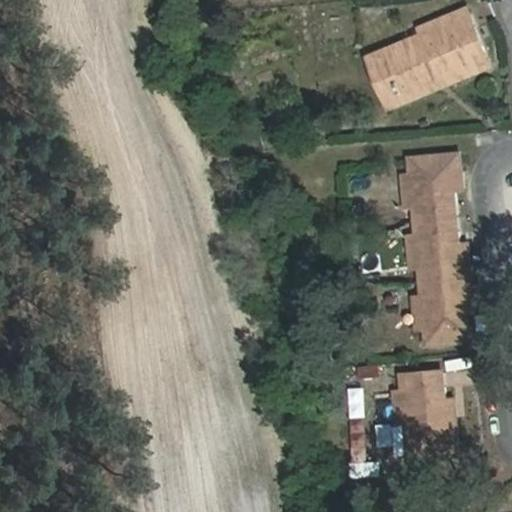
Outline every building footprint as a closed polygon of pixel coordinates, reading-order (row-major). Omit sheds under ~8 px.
[(392,82),(402,105),(488,69),(466,16),(420,35),(423,41),(426,46),(392,61),(399,79),(392,82)] [(426,46),(423,41),(369,64),(389,111),(402,105),(392,82),(399,79),(392,61),(426,46)] [(457,159),(411,164),(413,178),(415,208),(417,224),(455,220),(453,194),(451,180),(459,179),(457,159)] [(413,178),(404,179),(406,208),(415,208),(413,178)] [(460,193),(459,179),(451,180),(453,194),(460,193)] [(455,220),(417,224),(421,270),(422,288),(468,283),(466,262),(459,263),(457,249),(455,220)] [(418,240),(409,241),(412,270),(421,270),(418,240)] [(465,249),(457,249),(459,263),(466,262),(465,249)] [(468,283),(422,288),(423,300),(426,329),(427,346),(465,343),(463,319),(462,304),(470,304),(468,283)] [(423,300),(415,301),(417,330),(426,329),(423,300)] [(470,304),(462,304),(463,319),(471,318),(470,304)] [(443,374),(404,378),(405,392),(409,423),(412,455),(459,451),(455,418),(448,418),(446,404),(443,374)] [(405,392),(396,393),(399,424),(409,423),(405,392)] [(455,418),(454,404),(446,404),(448,418),(455,418)]
